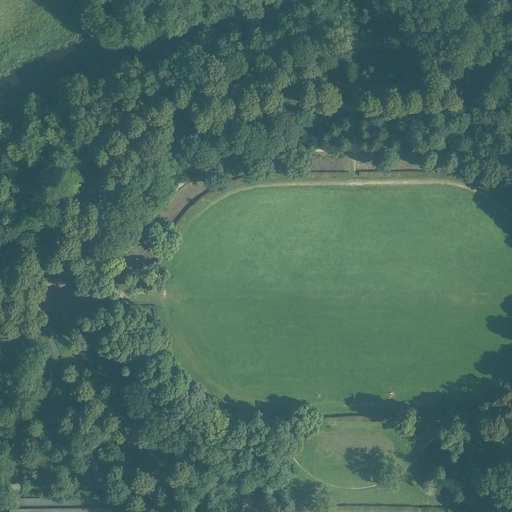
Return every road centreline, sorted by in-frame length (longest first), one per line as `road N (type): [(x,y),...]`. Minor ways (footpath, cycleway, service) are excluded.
road 1 (unknown): [(485,0),(458,25),(418,40),(213,67),(111,121),(62,190),(32,301)]
road 2 (unknown): [(157,482),(63,368),(32,301)]
